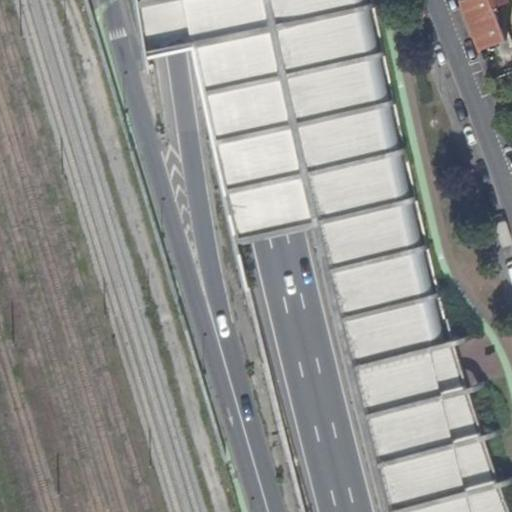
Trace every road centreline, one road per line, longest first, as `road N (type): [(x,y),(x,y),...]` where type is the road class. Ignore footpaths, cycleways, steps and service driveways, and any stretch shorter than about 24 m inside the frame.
road 1 (motorway): [(229,0),(347,511)]
road 2 (tertiary): [(118,0),(229,387)]
road 3 (motorway): [(171,0),(229,387)]
road 4 (motorway): [(376,271),(317,0)]
road 5 (motorway): [(472,511),(376,271)]
road 6 (motorway): [(431,511),(376,271)]
road 7 (tertiary): [(511,203),(435,0)]
road 8 (primary): [(229,387),(268,511)]
